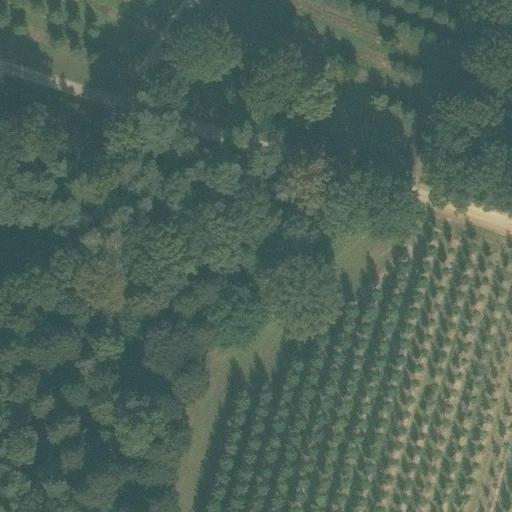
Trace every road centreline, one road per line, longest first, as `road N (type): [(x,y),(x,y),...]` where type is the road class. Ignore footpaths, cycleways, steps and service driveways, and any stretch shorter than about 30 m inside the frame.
road 1 (track): [(511,224),(0,64)]
road 2 (unknown): [(388,182),(331,210),(0,325)]
road 3 (track): [(112,98),(188,20),(197,0)]
road 4 (track): [(0,403),(34,440),(72,511)]
